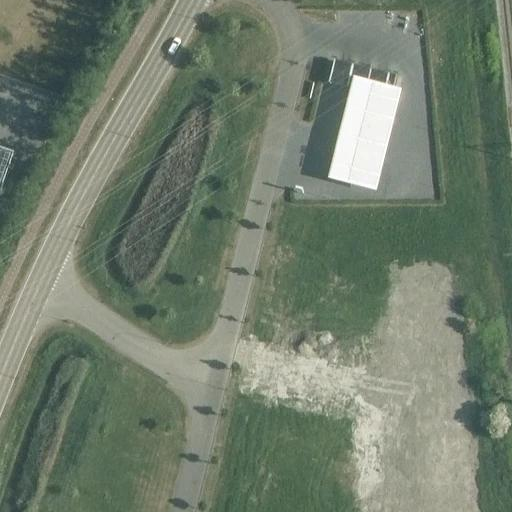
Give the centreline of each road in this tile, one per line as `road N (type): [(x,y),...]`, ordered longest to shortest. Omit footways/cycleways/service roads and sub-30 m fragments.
road 1 (unclassified): [(212,394),(294,60),(294,39),(269,0)]
road 2 (tertiary): [(40,282),(192,0)]
road 3 (unclassified): [(212,394),(40,282)]
road 4 (unclassified): [(180,511),(212,394)]
